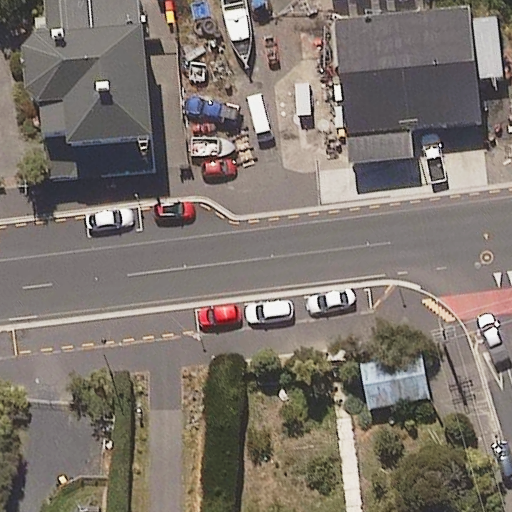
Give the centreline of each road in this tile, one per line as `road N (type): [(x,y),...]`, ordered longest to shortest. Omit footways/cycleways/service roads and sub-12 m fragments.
road 1 (secondary): [(470,232),(0,289)]
road 2 (unclassified): [(470,232),(511,372)]
